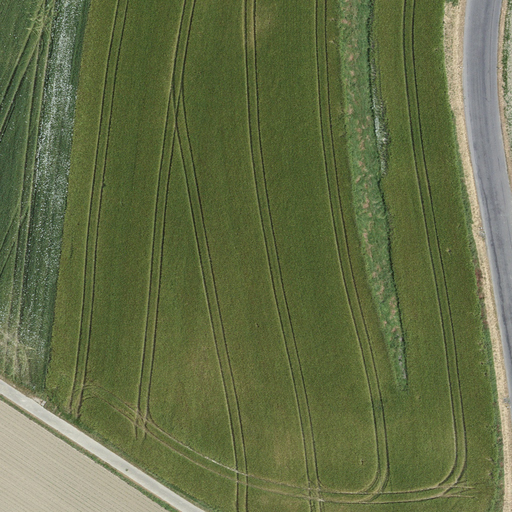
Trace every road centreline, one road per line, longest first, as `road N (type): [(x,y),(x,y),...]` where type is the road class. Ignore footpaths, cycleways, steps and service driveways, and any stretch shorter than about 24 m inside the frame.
road 1 (tertiary): [(485,0),(479,71),(511,303)]
road 2 (track): [(198,511),(0,386)]
